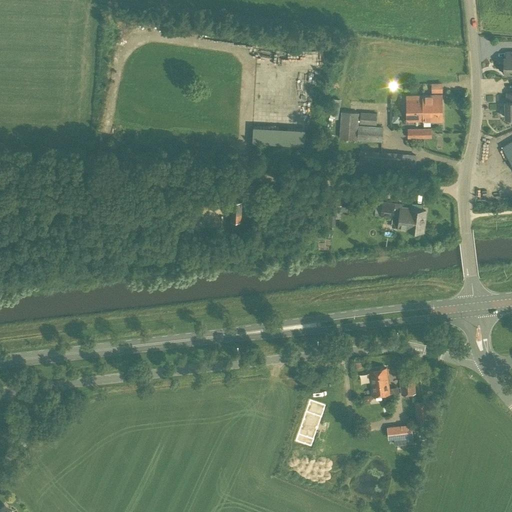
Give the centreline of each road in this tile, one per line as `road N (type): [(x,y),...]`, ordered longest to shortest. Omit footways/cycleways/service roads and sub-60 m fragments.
road 1 (primary): [(474,307),(0,363)]
road 2 (unclassified): [(481,355),(380,349),(25,390)]
road 3 (unclassified): [(463,191),(165,176)]
road 4 (unclassified): [(463,191),(476,112),(468,0)]
road 5 (track): [(165,176),(0,169)]
